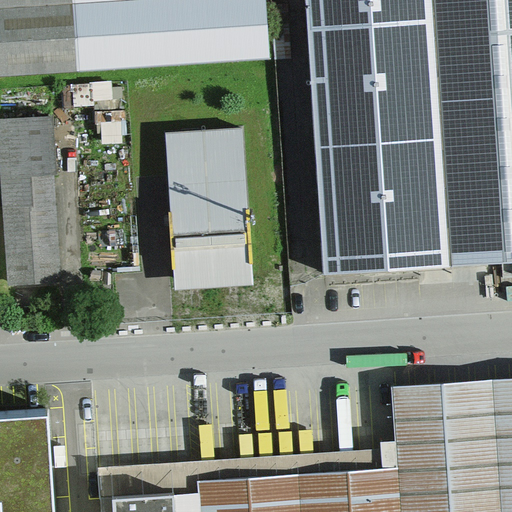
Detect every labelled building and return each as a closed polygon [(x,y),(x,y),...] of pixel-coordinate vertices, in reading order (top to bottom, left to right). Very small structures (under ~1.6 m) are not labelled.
[(266,0),(0,0),(0,75),(143,65),(271,56),(266,0)] [(511,0),(305,0),(323,272),(511,259),(511,0)] [(48,106),(0,108),(0,199),(6,287),(59,285),(48,106)] [(242,129),(164,135),(175,289),(253,284),(242,129)] [(193,492),(102,500),(103,511),(511,511),(511,377),(387,386),(393,466),(192,480),(193,492)] [(0,511),(53,511),(47,415),(0,417),(0,511)]
